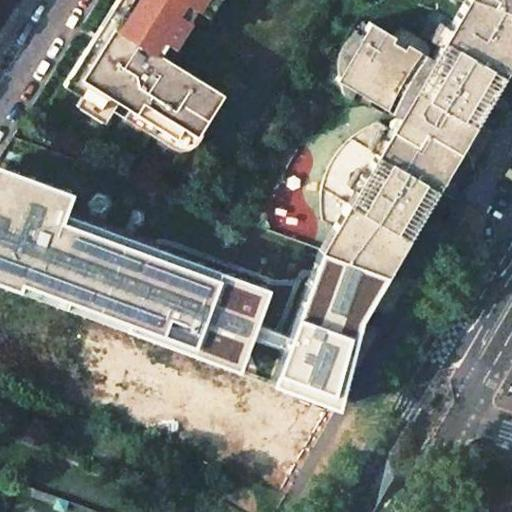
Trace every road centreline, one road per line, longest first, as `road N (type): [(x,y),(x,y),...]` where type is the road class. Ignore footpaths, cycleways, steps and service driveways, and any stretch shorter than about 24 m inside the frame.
road 1 (tertiary): [(495,296),(447,355),(391,454),(371,511)]
road 2 (tertiary): [(395,511),(426,480),(479,393)]
road 3 (residential): [(0,112),(67,0)]
